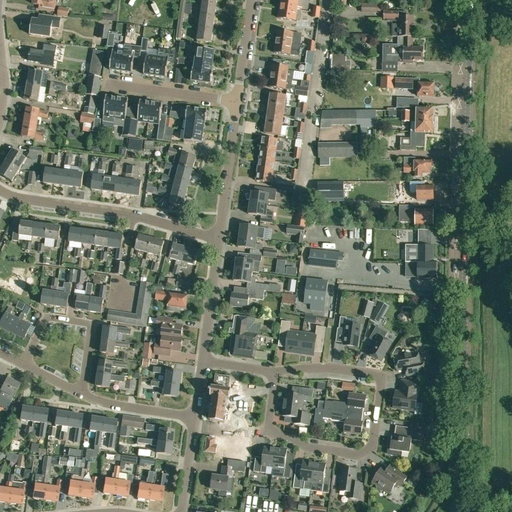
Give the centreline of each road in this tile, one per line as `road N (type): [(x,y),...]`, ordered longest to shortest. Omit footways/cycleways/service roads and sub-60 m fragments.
road 1 (secondary): [(457,511),(473,0)]
road 2 (residential): [(275,372),(269,431),(310,449),(360,455),(373,443),(380,379),(306,372)]
road 3 (residential): [(219,240),(0,190)]
road 4 (residential): [(23,365),(46,318),(87,324),(84,395)]
road 5 (residential): [(219,240),(237,101)]
road 6 (residential): [(237,101),(108,84)]
road 7 (residential): [(202,361),(219,240)]
